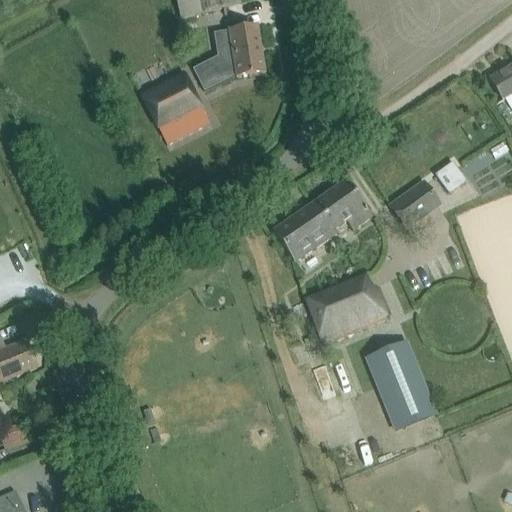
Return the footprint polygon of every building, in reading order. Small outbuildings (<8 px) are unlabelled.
[(240,5),(238,0),(174,0),(179,20),(240,5)] [(264,75),(256,27),(228,32),(218,34),(223,61),(195,76),(203,93),(236,77),(236,79),(264,75)] [(511,67),(490,81),(502,102),(511,96),(511,67)] [(166,147),(209,125),(184,76),(140,98),(166,147)] [(452,165),(435,177),(449,195),(465,184),(452,165)] [(273,233),(295,264),(336,235),(334,232),(347,223),(353,232),(371,219),(345,182),(273,233)] [(390,209),(404,228),(437,204),(423,185),(390,209)] [(304,303),(321,342),(387,315),(377,289),(370,292),(364,279),(304,303)] [(25,342),(3,351),(1,346),(0,346),(0,384),(36,369),(25,342)] [(395,434),(436,417),(406,343),(365,360),(395,434)] [(0,499),(0,511),(23,511),(15,493),(0,499)]
